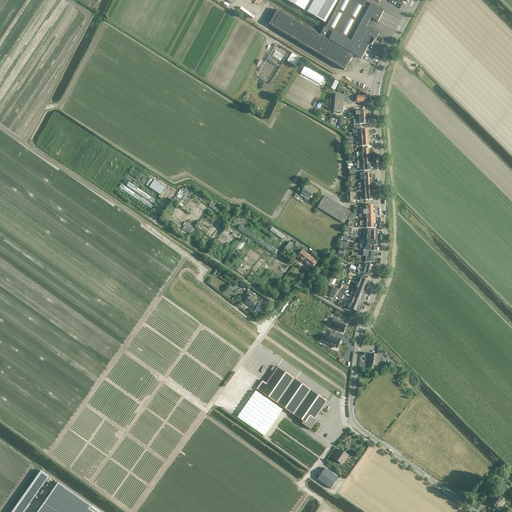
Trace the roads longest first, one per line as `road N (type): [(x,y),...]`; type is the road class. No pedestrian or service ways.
road 1 (unclassified): [(475,511),(351,414),(360,321),(384,257),(376,84),(417,0)]
road 2 (track): [(24,142),(45,107),(59,107),(172,178),(190,176),(273,219),(300,176)]
road 3 (track): [(0,125),(144,222),(138,229),(251,318),(263,313)]
road 4 (unknown): [(338,408),(257,342),(268,325),(283,329),(342,369),(343,391)]
road 5 (track): [(209,0),(338,79),(342,74)]
